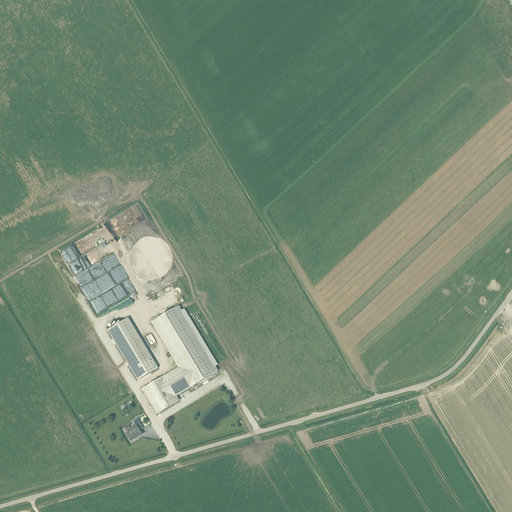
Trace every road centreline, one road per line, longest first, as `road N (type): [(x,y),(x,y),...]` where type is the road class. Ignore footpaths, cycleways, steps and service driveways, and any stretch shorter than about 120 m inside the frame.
road 1 (unclassified): [(0,506),(431,382),(456,366),(511,293)]
road 2 (track): [(316,415),(80,18)]
